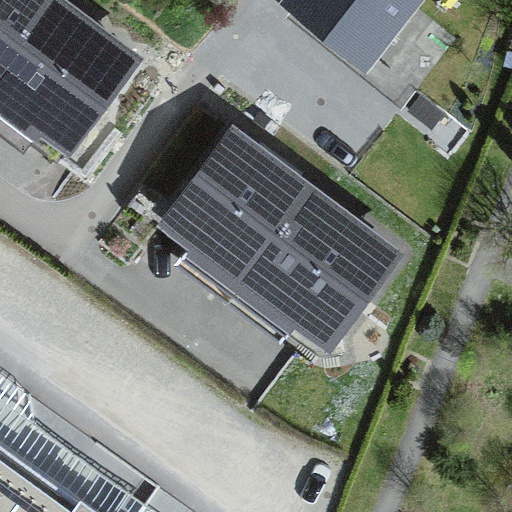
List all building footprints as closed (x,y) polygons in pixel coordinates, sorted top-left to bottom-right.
[(0,0),(0,70),(52,1),(50,0),(0,0)] [(408,0),(302,0),(415,89),(456,38),(408,0)] [(52,1),(0,70),(0,119),(29,141),(45,120),(73,142),(133,62),(52,1)] [(196,234),(181,254),(233,294),(309,193),(227,133),(167,213),(196,234)] [(333,338),(393,257),(309,193),(233,294),(286,333),(301,313),(333,338)] [(100,511),(0,440),(0,511),(100,511)]
